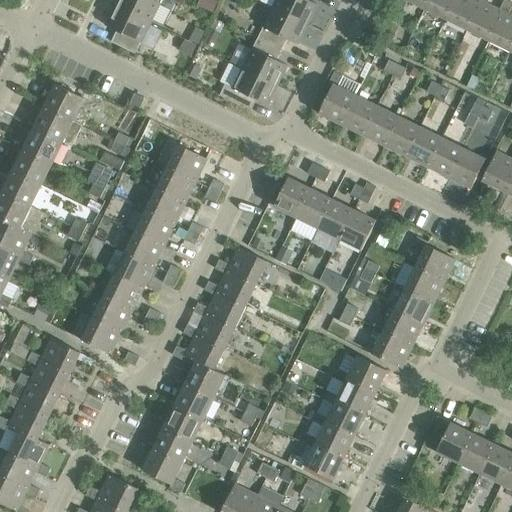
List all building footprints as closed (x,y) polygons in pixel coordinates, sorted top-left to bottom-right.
[(118,0),(115,7),(150,24),(160,3),(161,0),(118,0)] [(212,0),(205,0),(201,9),(212,14),(217,2),(212,0)] [(276,0),(273,8),(307,25),(317,5),(306,0),(276,0)] [(408,1),(424,10),(428,0),(397,0),(393,8),(402,12),(408,1)] [(428,0),(424,10),(446,20),(455,0),(428,0)] [(455,0),(446,20),(467,31),(481,2),(477,0),(455,0)] [(467,31),(489,41),(503,12),(499,10),(486,4),(488,0),(477,0),(481,2),(467,31)] [(489,41),(510,52),(511,48),(511,16),(508,15),(511,6),(511,3),(504,0),(499,10),(503,12),(489,41)] [(150,24),(115,7),(106,26),(116,32),(132,39),(140,43),(150,24)] [(263,28),(258,39),(266,43),(281,50),(286,40),(297,45),(307,25),(273,8),(263,28)] [(215,20),(210,29),(220,34),(224,24),(215,20)] [(132,39),(116,32),(111,43),(135,55),(140,43),(132,39)] [(196,35),(192,43),(198,45),(202,37),(196,35)] [(205,39),(204,43),(213,48),(215,44),(205,39)] [(252,49),(243,69),(277,86),(287,66),(261,53),(266,43),(258,39),(252,49)] [(184,41),(179,51),(191,57),(196,47),(184,41)] [(383,71),(392,76),(398,65),(389,60),(383,71)] [(398,65),(392,76),(401,80),(406,69),(398,65)] [(194,66),(189,77),(196,80),(201,69),(194,66)] [(413,68),(409,75),(417,79),(421,72),(413,68)] [(277,86),(243,69),(233,89),(228,100),(236,104),(241,93),(267,106),(277,86)] [(319,114),(341,125),(355,96),(354,96),(359,85),(334,72),(329,84),(333,86),(319,114)] [(426,93),(435,97),(441,86),(432,82),(426,93)] [(55,85),(44,107),(73,121),(84,99),(55,85)] [(441,86),(435,97),(444,101),(449,90),(441,86)] [(127,109),(137,114),(144,99),(134,94),(127,109)] [(341,125),(363,136),(377,107),(355,96),(341,125)] [(469,114),(478,118),(484,107),(475,103),(469,114)] [(34,129),(62,143),(71,147),(82,126),(73,121),(44,107),(34,129)] [(363,136),(384,146),(398,117),(377,107),(363,136)] [(484,107),(478,118),(487,123),(493,112),(484,107)] [(384,146),(406,157),(420,128),(398,117),(384,146)] [(406,157),(427,167),(441,139),(420,128),(406,157)] [(34,129),(23,150),(52,164),(62,143),(34,129)] [(118,133),(114,142),(125,147),(129,138),(118,133)] [(427,167),(449,178),(463,149),(441,139),(427,167)] [(125,147),(114,142),(110,151),(121,156),(125,147)] [(178,145),(167,168),(196,182),(207,160),(178,145)] [(463,149),(449,178),(471,189),(485,160),(463,149)] [(23,150),(12,172),(41,186),(52,164),(23,150)] [(105,152),(100,162),(119,171),(124,161),(119,159),(105,152)] [(482,181),(504,192),(511,175),(511,159),(496,152),(482,181)] [(96,163),(91,173),(97,176),(108,181),(110,178),(113,172),(96,163)] [(307,174),(316,179),(321,168),(312,163),(307,174)] [(167,168),(156,189),(185,203),(196,182),(167,168)] [(321,168),(316,179),(324,183),(330,172),(321,168)] [(12,172),(2,193),(31,208),(41,186),(12,172)] [(97,176),(93,185),(104,190),(108,181),(97,176)] [(274,207),(296,219),(310,190),(288,178),(274,207)] [(213,180),(209,189),(220,194),(224,185),(213,180)] [(366,182),(363,189),(364,189),(373,193),(376,187),(366,182)] [(104,190),(93,185),(89,194),(100,199),(104,190)] [(350,196),(359,200),(364,189),(363,189),(355,185),(350,196)] [(156,189),(146,211),(175,225),(185,203),(156,189)] [(220,194),(209,189),(205,197),(216,203),(220,194)] [(364,189),(359,200),(367,204),(373,193),(364,189)] [(296,219),(318,229),(332,200),(310,190),(296,219)] [(0,196),(0,220),(2,221),(2,220),(20,229),(31,208),(2,193),(0,196)] [(318,229),(339,240),(353,211),(332,200),(318,229)] [(146,211),(135,232),(164,247),(175,225),(146,211)] [(353,211),(339,240),(361,251),(376,222),(353,211)] [(76,219),(72,228),(83,233),(87,225),(76,219)] [(2,221),(0,224),(0,246),(20,256),(18,260),(29,266),(33,257),(23,252),(31,234),(20,229),(2,220),(2,221)] [(192,223),(188,231),(199,237),(203,228),(192,223)] [(83,233),(72,228),(67,237),(78,242),(83,233)] [(199,237),(188,231),(184,240),(195,246),(199,237)] [(135,232),(125,254),(154,268),(164,247),(135,232)] [(423,251),(415,268),(444,282),(455,260),(426,246),(428,243),(417,237),(413,246),(423,251)] [(254,238),(250,246),(261,252),(265,244),(254,238)] [(74,244),(69,253),(77,257),(81,248),(74,244)] [(0,246),(0,273),(10,278),(8,282),(18,287),(23,278),(12,273),(18,260),(20,256),(0,246)] [(215,269),(225,274),(227,270),(256,285),(267,262),(238,248),(230,266),(219,260),(215,269)] [(280,250),(276,260),(286,265),(291,256),(280,250)] [(125,254),(114,275),(143,290),(154,268),(125,254)] [(369,261),(364,270),(375,275),(380,267),(369,261)] [(171,266),(167,275),(178,280),(182,271),(171,266)] [(359,267),(353,280),(358,282),(360,279),(364,270),(359,267)] [(415,268),(404,290),(433,304),(444,282),(415,268)] [(325,269),(319,281),(341,292),(347,281),(325,269)] [(204,291),(215,296),(217,292),(246,306),(256,285),(227,270),(225,274),(219,287),(208,282),(204,291)] [(375,275),(364,270),(360,279),(371,284),(375,275)] [(10,278),(0,273),(0,304),(8,309),(12,300),(1,294),(8,282),(10,278)] [(114,275),(103,297),(132,311),(143,290),(114,275)] [(404,290),(394,311),(423,325),(433,304),(404,290)] [(193,312),(204,317),(206,313),(235,328),(246,306),(217,292),(215,296),(209,309),(198,303),(193,312)] [(103,297),(93,318),(122,333),(132,311),(103,297)] [(42,300),(33,317),(45,323),(53,305),(42,300)] [(347,304),(343,313),(354,319),(358,310),(347,304)] [(150,309),(146,318),(157,323),(161,314),(150,309)] [(394,311),(383,333),(412,347),(423,325),(394,311)] [(183,334),(193,339),(195,335),(224,349),(235,328),(206,313),(204,317),(198,330),(187,325),(183,334)] [(354,319),(343,313),(339,322),(350,327),(354,319)] [(122,333),(93,318),(82,341),(111,355),(122,333)] [(157,323),(146,318),(141,326),(152,332),(157,323)] [(22,325),(13,343),(22,347),(31,329),(22,325)] [(412,347),(383,333),(372,355),(401,369),(412,347)] [(185,357),(196,363),(196,362),(214,371),(214,370),(224,349),(195,335),(193,339),(187,352),(177,346),(172,356),(183,361),(185,357)] [(27,361),(38,367),(40,362),(69,376),(77,360),(80,353),(51,339),(42,358),(31,352),(27,361)] [(13,343),(9,352),(27,361),(31,352),(22,347),(13,343)] [(128,352),(124,361),(135,367),(139,358),(128,352)] [(80,353),(77,360),(91,367),(94,360),(80,353)] [(334,379),(344,384),(347,379),(376,393),(387,371),(358,357),(349,375),(338,370),(334,378),(334,379)] [(16,383),(27,388),(30,383),(59,397),(69,376),(40,362),(38,367),(32,379),(21,374),(16,383)] [(196,363),(185,384),(214,398),(225,376),(214,370),(214,371),(196,362),(196,363)] [(323,401),(334,406),(336,401),(365,415),(376,393),(347,379),(344,384),(338,397),(328,392),(323,401)] [(6,404),(17,410),(19,405),(48,419),(59,397),(30,383),(27,388),(21,401),(10,395),(6,404)] [(185,384),(175,405),(204,420),(214,398),(185,384)] [(313,422),(323,427),(326,422),(355,436),(365,415),(336,401),(334,406),(328,418),(317,413),(313,422)] [(249,404),(244,413),(255,419),(260,410),(249,404)] [(8,427),(19,432),(37,441),(38,440),(48,419),(19,405),(17,410),(10,422),(0,417),(0,428),(6,432),(8,427)] [(175,405),(164,427),(193,441),(204,420),(175,405)] [(469,419),(478,424),(484,413),(475,408),(469,419)] [(255,419),(244,413),(240,422),(251,427),(255,419)] [(484,413),(478,424),(487,428),(492,417),(484,413)] [(437,417),(423,446),(436,452),(450,423),(437,417)] [(302,443),(313,449),(315,444),(344,458),(355,436),(326,422),(323,427),(317,440),(306,435),(302,443)] [(436,452),(459,463),(473,434),(450,423),(436,452)] [(164,427),(153,449),(182,463),(193,441),(164,427)] [(19,432),(9,453),(38,468),(35,473),(46,478),(50,469),(40,464),(49,445),(38,440),(37,441),(19,432)] [(459,463),(480,474),(494,445),(473,434),(459,463)] [(315,444),(313,449),(306,461),(296,456),(291,465),(302,470),(304,466),(333,480),(344,458),(315,444)] [(480,474),(502,485),(511,463),(511,453),(494,445),(480,474)] [(227,447),(223,456),(234,462),(238,453),(227,447)] [(182,463),(153,449),(142,471),(171,485),(169,488),(181,494),(185,485),(174,479),(182,463)] [(9,453),(0,471),(0,475),(27,489),(25,494),(35,499),(40,491),(29,485),(35,473),(38,468),(9,453)] [(234,462),(223,456),(219,465),(230,470),(234,462)] [(257,474),(266,479),(271,468),(262,463),(257,474)] [(511,463),(502,485),(511,489),(511,463)] [(271,468),(266,479),(274,483),(280,472),(271,468)] [(27,489),(0,475),(0,503),(16,511),(15,511),(28,511),(18,507),(25,494),(27,489)] [(85,496),(96,501),(98,497),(127,511),(138,489),(109,475),(101,492),(90,487),(85,496)] [(300,495),(309,500),(314,489),(305,484),(300,495)] [(249,511),(257,496),(235,485),(221,511),(249,511)] [(262,486),(257,496),(278,507),(283,497),(262,486)] [(314,489),(309,500),(317,504),(323,493),(314,489)] [(249,511),(275,511),(278,507),(257,496),(249,511)] [(77,511),(126,511),(127,511),(98,497),(96,501),(91,511),(86,511),(79,509),(77,511)] [(432,511),(405,498),(398,511),(432,511)]
